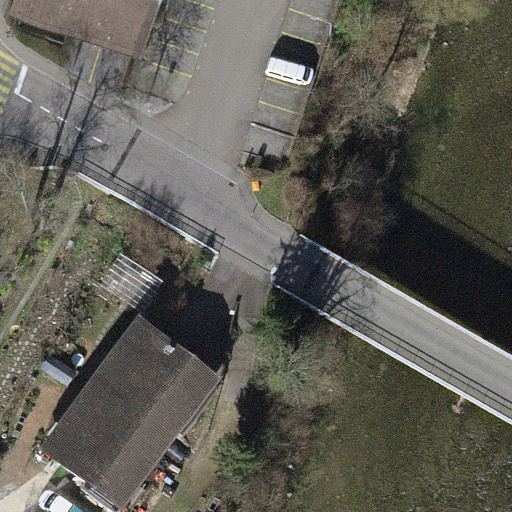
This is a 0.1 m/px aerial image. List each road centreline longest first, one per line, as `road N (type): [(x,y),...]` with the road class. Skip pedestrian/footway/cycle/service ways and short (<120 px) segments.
road 1 (unclassified): [(0,86),(184,188),(284,262)]
road 2 (residential): [(284,262),(511,389)]
